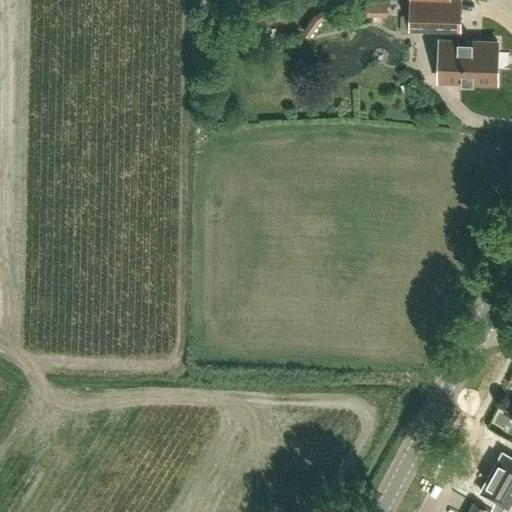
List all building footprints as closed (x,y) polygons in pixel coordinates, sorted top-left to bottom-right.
[(368,0),(370,14),(388,12),(386,0),(368,0)] [(410,0),(410,28),(450,29),(461,30),(461,0),(410,0)] [(321,19),(325,16),(336,14),(343,13),(342,5),(321,8),(315,13),(302,31),(309,36),(321,19)] [(497,41),(440,40),(440,68),(439,78),(439,79),(441,79),(454,80),(496,81),(497,41)] [(511,456),(502,451),(491,471),(511,482),(511,456)] [(511,511),(511,482),(491,471),(480,491),(496,500),(503,504),(498,511),(511,511)] [(490,511),(474,502),(468,511),(490,511)]
